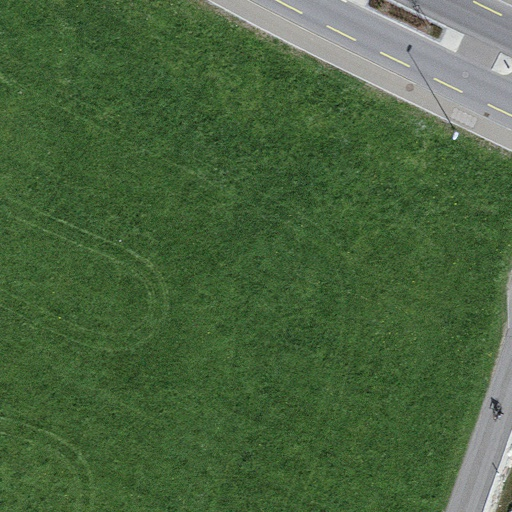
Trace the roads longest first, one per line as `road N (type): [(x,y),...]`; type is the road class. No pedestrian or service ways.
road 1 (primary): [(367,0),(511,65)]
road 2 (track): [(463,511),(511,369)]
